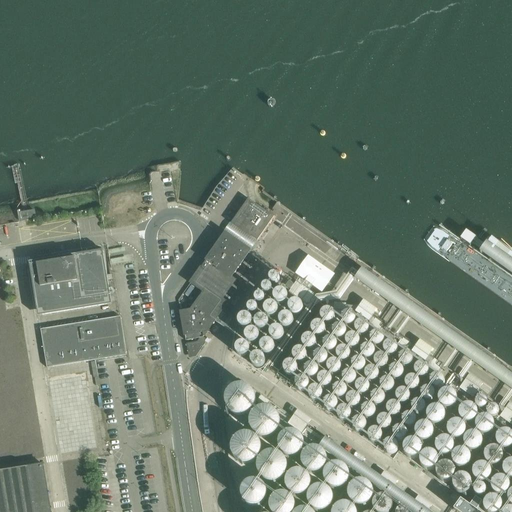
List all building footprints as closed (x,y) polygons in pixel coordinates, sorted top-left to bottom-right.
[(249,202),(233,224),(257,241),(275,217),(268,213),(267,214),(249,202)] [(34,213),(19,215),(20,222),(20,224),(27,223),(26,221),(35,220),(34,213)] [(191,311),(181,313),(186,341),(205,338),(230,303),(224,299),(237,281),(233,278),(252,252),(226,234),(191,284),(204,293),(191,311)] [(95,253),(31,264),(40,317),(113,305),(109,283),(103,252),(102,251),(102,250),(101,250),(100,249),(99,249),(98,248),(97,249),(96,249),(96,250),(95,250),(95,251),(95,252),(94,252),(95,253)] [(310,253),(298,269),(327,289),(338,273),(310,253)] [(125,325),(145,322),(137,263),(113,266),(120,314),(123,313),(125,325)] [(361,270),(355,280),(451,344),(449,347),(483,369),(492,356),(361,270)] [(268,282),(269,284),(272,286),(275,286),(277,285),(278,282),(277,279),(275,277),(272,277),(269,279),(268,282)] [(295,286),(292,285),(289,292),(311,304),(317,293),(297,282),(295,286)] [(261,292),(262,295),(264,297),(267,297),(270,295),(271,292),(270,290),(267,288),(265,288),(262,289),(261,292)] [(273,299),(273,302),(275,305),(278,307),(282,306),(285,304),(286,301),(286,298),(284,295),(281,293),(277,294),(275,295),(273,299)] [(254,302),(255,305),(257,307),(260,307),(262,305),(263,303),(262,300),(260,298),(257,298),(255,300),(254,302)] [(370,321),(378,309),(364,300),(356,312),(370,321)] [(288,309),(289,313),(291,316),(294,317),(297,317),(300,315),(302,312),(301,308),(300,305),(296,304),(293,304),(290,306),(288,309)] [(263,312),(264,315),(265,318),(269,320),(272,320),(275,318),(277,315),(276,311),(274,308),(271,307),(268,307),(265,309),(263,312)] [(247,312),(248,315),(250,317),(253,317),(256,315),(257,313),(256,310),(253,308),(251,308),(248,310),(247,312)] [(321,318),(322,322),(323,325),(327,326),(330,326),(333,324),(335,321),(334,317),(332,315),(329,313),(326,313),(323,315),(321,318)] [(342,321),(342,324),(344,327),(347,329),(351,329),(354,327),(355,324),(355,320),(353,317),(350,316),(347,316),(344,318),(342,321)] [(121,317),(42,330),(48,368),(96,361),(127,356),(121,317)] [(279,322),(279,326),(281,329),(284,330),(287,330),(290,328),(292,325),(292,322),(290,319),(287,317),(283,317),(280,319),(279,322)] [(238,323),(238,327),(240,329),(243,331),(247,331),(249,329),(251,326),(251,322),(249,319),(246,318),(242,318),(239,320),(238,323)] [(254,325),(254,329),(256,332),(259,333),(263,333),(266,331),(267,328),(267,324),(265,321),(262,320),(259,320),(256,322),(254,325)] [(355,330),(355,334),(357,337),(361,338),(364,338),(367,336),(369,333),(368,330),(366,327),(363,325),(360,325),(357,327),(355,330)] [(311,332),(311,335),(313,338),(316,340),(320,340),(323,338),(324,334),(324,331),(322,328),(319,326),(316,327),(313,329),(311,332)] [(333,335),(333,338),(335,341),(338,343),(342,342),(345,341),(346,337),(346,334),(344,331),(341,329),(337,330),(334,332),(333,335)] [(269,336),(269,340),(271,343),(275,344),(278,344),(281,342),(283,338),(282,335),(280,332),(276,331),(273,331),(270,333),(269,336)] [(245,338),(245,342),(247,345),(250,346),(253,346),(256,344),(258,341),(258,337),(256,334),(253,333),(249,333),(246,335),(245,338)] [(371,342),(371,345),(373,348),(376,350),(380,350),(383,348),(384,344),(384,341),(382,338),(379,337),(375,337),(372,339),(371,342)] [(345,344),(346,347),(347,350),(351,352),(354,352),(357,350),(359,347),(358,343),(356,340),(353,339),(350,339),(347,341),(345,344)] [(302,345),(302,349),(304,352),(307,353),(311,353),(314,351),(315,348),(315,344),(313,341),(310,340),(307,340),(304,342),(302,345)] [(201,342),(188,344),(187,344),(188,353),(190,353),(190,357),(195,356),(202,347),(201,342)] [(323,348),(323,351),(325,354),(328,356),(332,356),(335,354),(336,351),(336,347),(334,344),(331,343),(328,343),(325,345),(323,348)] [(236,349),(236,353),(238,356),(241,357),(244,357),(247,355),(249,352),(249,349),(247,346),(244,344),(240,344),(237,346),(236,349)] [(260,349),(260,352),(262,355),(265,357),(269,357),(272,355),(273,351),(273,348),(271,345),(268,344),(264,344),(261,346),(260,349)] [(384,351),(384,355),(386,358),(389,359),(393,359),(396,357),(397,354),(397,350),(395,347),(392,346),(389,346),(386,348),(384,351)] [(361,355),(361,358),(363,361),(366,363),(370,363),(373,361),(374,358),(374,354),(372,351),(369,350),(366,350),(363,352),(361,355)] [(336,357),(337,361),(339,363),(342,365),(345,365),(348,363),(350,360),(349,356),(347,353),(344,352),(341,352),(338,354),(336,357)] [(293,358),(293,362),(295,365),(298,366),(302,366),(305,364),(306,361),(306,358),(304,355),(301,353),(297,353),(294,355),(293,358)] [(251,361),(251,365),(253,368),(256,369),(260,369),(263,367),(264,364),(264,361),(262,358),(259,356),(255,356),(252,358),(251,361)] [(314,361),(314,365),(316,367),(319,369),(322,369),(325,367),(327,364),(327,360),(325,357),(322,356),(318,356),(315,358),(314,361)] [(399,362),(400,366),(401,369),(405,370),(408,370),(411,368),(413,365),(412,361),(410,358),(407,357),(404,357),(401,359),(399,362)] [(375,364),(375,367),(377,370),(380,372),(384,372),(386,370),(388,367),(388,363),(386,360),(383,359),(379,359),(376,361),(375,364)] [(351,368),(352,371),(354,374),(357,376),(360,376),(363,374),(365,371),(365,367),(363,364),(359,363),(356,363),(353,365),(351,368)] [(327,371),(327,374),(329,377),(332,379),(336,379),(338,377),(340,373),(340,370),(338,367),(335,366),(331,366),(328,368),(327,371)] [(283,372),(283,376),(285,378),(288,380),(292,380),(295,378),(296,375),(296,371),(294,368),(291,367),(287,367),(284,369),(283,372)] [(415,373),(415,377),(417,380),(420,381),(424,381),(427,379),(428,376),(428,372),(426,369),(423,368),(419,368),(416,370),(415,373)] [(305,374),(305,377),(307,380),(310,382),(313,382),(316,380),(318,377),(318,373),(316,370),(313,369),(309,369),(306,371),(305,374)] [(390,376),(390,379),(392,382),(395,384),(399,383),(402,381),(403,378),(403,375),(401,372),(398,370),(394,370),(392,372),(390,376)] [(365,378),(365,381),(367,384),(370,386),(374,385),(377,383),(378,380),(378,377),(376,374),(373,372),(370,372),(367,374),(365,378)] [(60,452),(94,447),(84,375),(50,380),(60,452)] [(342,381),(343,385),(344,388),(348,389),(351,389),(354,387),(356,384),(355,380),(353,377),(350,376),(347,376),(344,378),(342,381)] [(239,406),(244,406),(249,404),(253,401),(256,396),(256,391),(255,386),(252,381),(248,378),(243,377),(238,377),(233,379),(229,382),(227,387),(226,392),(227,397),(230,402),(234,405),(239,406)] [(318,384),(318,387),(320,390),(323,392),(326,391),(329,389),(331,386),(331,383),(329,380),(326,378),(322,378),(319,380),(318,384)] [(431,384),(431,387),(433,390),(436,392),(440,392),(443,390),(444,386),(444,383),(442,380),(439,379),(435,379),(432,381),(431,384)] [(405,386),(405,390),(407,393),(410,394),(414,394),(417,392),(418,389),(418,385),(416,382),(413,381),(410,381),(407,383),(405,386)] [(295,387),(295,391),(297,394),(300,395),(304,395),(307,393),(308,390),(308,386),(306,384),(303,382),(299,382),(296,384),(295,387)] [(380,388),(381,392),(383,395),(386,396),(389,396),(392,394),(394,391),(394,388),(392,385),(388,383),(385,383),(382,385),(380,388)] [(356,391),(356,394),(358,397),(361,399),(364,399),(367,397),(369,393),(369,390),(367,387),(364,385),(360,386),(357,388),(356,391)] [(333,394),(333,397),(335,400),(338,402),(342,402),(345,400),(346,397),(346,393),(344,390),(341,389),(337,389),(335,391),(333,394)] [(308,397),(308,400),(310,403),(313,405),(317,405),(320,403),(321,399),(321,396),(319,393),(316,391),(312,392),(310,394),(308,397)] [(421,397),(421,401),(423,403),(426,405),(430,405),(433,403),(434,400),(434,396),(432,393),(429,392),(425,392),(423,394),(421,397)] [(396,399),(396,403),(398,406),(401,407),(405,407),(408,405),(409,402),(409,398),(407,396),(404,394),(400,394),(398,396),(396,399)] [(441,411),(444,414),(448,415),(452,415),(455,412),(458,409),(458,405),(457,401),(454,398),(450,396),(446,396),(442,399),(439,403),(439,407),(441,411)] [(371,402),(371,405),(373,408),(376,410),(380,410),(383,408),(384,405),(384,401),(382,398),(379,397),(375,397),(372,399),(371,402)] [(264,429),(269,429),(274,427),(278,424),(280,419),(281,414),(280,409),(277,404),(273,401),(268,399),(263,400),(258,402),(254,405),(252,410),(251,415),(252,420),(255,425),(259,428),(264,429)] [(347,404),(347,408),(349,410),(352,412),(355,412),(358,410),(360,407),(360,403),(358,400),(355,399),(351,399),(348,401),(347,404)] [(324,407),(324,410),(326,413),(329,415),(333,414),(335,412),(337,409),(337,406),(335,403),(332,401),(328,402),(325,404),(324,407)] [(411,410),(411,414),(413,416),(416,418),(420,418),(423,416),(424,413),(424,409),(422,406),(419,405),(415,405),(413,407),(411,410)] [(387,413),(387,416),(389,419),(392,421),(396,420),(399,419),(400,415),(400,412),(398,409),(395,407),(392,408),(389,410),(387,413)] [(362,414),(362,418),(364,421),(367,422),(371,422),(374,420),(375,417),(375,413),(373,410),(370,409),(367,409),(364,411),(362,414)] [(338,416),(338,420),(340,423),(343,424),(346,424),(349,422),(351,419),(351,416),(349,413),(346,411),(342,411),(339,413),(338,416)] [(461,426),(464,429),(468,430),(472,429),(475,427),(478,423),(478,419),(477,415),(474,412),(470,411),(466,411),(462,413),(459,417),(459,422),(461,426)] [(429,429),(432,432),(436,433),(440,432),(443,430),(445,426),(446,422),(445,418),(442,415),(438,413),(434,414),(430,416),(427,420),(427,425),(429,429)] [(402,423),(402,427),(404,430),(408,431),(411,431),(414,429),(415,426),(415,422),(413,420),(410,418),(406,418),(404,420),(402,423)] [(378,425),(378,429),(380,432),(383,433),(386,433),(389,431),(391,428),(391,425),(389,422),(386,420),(382,420),(379,422),(378,425)] [(279,434),(280,439),(282,444),(286,447),(291,448),(297,448),(301,445),(304,441),(306,436),(305,431),(302,427),(298,424),(293,422),(288,423),(284,425),(281,429),(279,434)] [(352,428),(352,432),(354,434),(357,436),(361,436),(364,434),(365,431),(365,427),(363,424),(360,423),(357,423),(354,425),(352,428)] [(478,439),(482,442),(486,443),(490,442),(493,440),(495,436),(496,432),(494,428),(491,425),(487,424),(483,424),(479,426),(477,430),(476,435),(478,439)] [(245,456),(251,456),(255,454),(259,450),(262,445),(262,440),(261,435),(258,431),(254,427),(249,426),(244,426),(239,428),(235,432),(233,436),(232,441),(233,447),(236,451),(240,454),(245,456)] [(449,444),(453,446),(457,447),(461,447),(464,444),(466,441),(467,437),(465,433),(462,430),(458,428),(454,429),(450,431),(448,435),(448,439),(449,444)] [(417,446),(420,448),(424,449),(428,449),(431,446),(433,443),(434,439),(433,435),(430,432),(426,430),(421,431),(417,433),(415,437),(415,441),(417,446)] [(393,437),(393,440),(395,443),(398,444),(402,444),(405,442),(406,439),(406,436),(404,433),(401,431),(397,431),(394,433),(393,437)] [(368,439),(368,443),(370,446),(373,447),(377,447),(380,445),(381,442),(381,438),(379,435),(376,434),(372,434),(369,436),(368,439)] [(498,453),(502,456),(505,457),(509,456),(511,454),(511,439),(507,437),(503,438),(499,440),(497,444),(496,449),(498,453)] [(303,450),(303,455),(306,459),(310,462),(315,464),(320,463),(325,461),(328,457),(329,452),(329,447),(326,442),(322,439),(317,438),(312,438),(307,441),(304,445),(303,450)] [(465,455),(469,458),(473,459),(477,458),(480,456),(482,453),(483,449),(481,445),(478,441),(474,440),(470,440),(466,443),(464,446),(463,451),(465,455)] [(272,473),(278,472),(282,470),(286,467),(289,462),(289,457),(288,452),(285,448),(281,444),(276,443),(271,443),(266,445),(262,449),(260,453),(259,458),(260,463),(263,468),(267,471),(272,473)] [(384,450),(384,453),(386,456),(389,458),(393,458),(395,455),(397,452),(397,449),(395,446),(392,444),(388,445),(385,447),(384,450)] [(436,459),(440,462),(444,463),(448,463),(451,460),(453,457),(454,453),(452,449),(449,446),(445,444),(441,444),(437,447),(435,451),(434,455),(436,459)] [(405,462),(408,465),(412,466),(416,465),(419,463),(421,459),(422,455),(421,451),(418,448),(414,447),(409,447),(405,449),(403,453),(403,458),(405,462)] [(325,466),(325,471),(328,476),(332,479),(338,481),(343,480),(348,477),(350,472),(351,467),(350,461),(347,458),(344,456),(340,455),(336,455),(331,457),(327,461),(325,466)] [(486,471),(490,474),(494,474),(498,474),(501,471),(503,468),(504,464),(502,460),(499,457),(495,455),(491,456),(487,458),(485,462),(484,466),(486,471)] [(454,471),(457,474),(461,475),(465,475),(468,472),(470,469),(471,465),(470,461),(467,458),(463,456),(458,456),(455,459),(452,463),(452,467),(454,471)] [(71,511),(88,509),(80,458),(63,460),(71,511)] [(421,474),(425,477),(429,478),(433,477),(436,475),(438,471),(439,467),(437,463),(434,460),(430,459),(426,459),(422,461),(420,465),(419,470),(421,474)] [(287,474),(288,479),(290,483),(294,486),(299,488),(304,487),(309,485),(312,481),(313,476),(313,471),(310,466),(306,463),(301,461),(296,462),(292,465),(288,469),(287,474)] [(51,511),(44,465),(0,472),(0,511),(51,511)] [(504,482),(508,485),(511,486),(511,467),(509,467),(505,470),(503,474),(503,478),(504,482)] [(243,483),(243,488),(246,492),(250,496),(255,497),(260,496),(264,494),(267,490),(269,485),(268,480),(266,475),(262,472),(257,471),(252,471),(247,474),(244,478),(243,483)] [(349,483),(349,488),(352,493),(356,496),(361,497),(366,497),(370,494),(373,490),(375,485),(374,480),(372,476),(368,473),(363,471),(358,472),(353,474),(350,478),(349,483)] [(438,487),(441,489),(445,490),(449,490),(452,487),(455,484),(455,480),(454,476),(451,473),(447,471),(443,472),(439,474),(436,478),(436,482),(438,487)] [(474,487),(478,490),(481,491),(485,490),(489,487),(491,484),(491,480),(490,476),(487,473),(483,471),(479,472),(475,474),(473,478),(472,482),(474,487)] [(309,487),(309,493),(312,498),(316,501),(322,502),(327,501),(332,498),(335,493),(335,488),(334,483),(331,480),(328,477),(324,476),(320,476),(315,478),(311,482),(309,487)] [(455,497),(458,500),(462,501),(466,500),(469,498),(472,494),(472,490),(471,486),(468,483),(464,482),(460,482),(456,484),(453,488),(453,493),(455,497)] [(271,496),(271,501),(274,506),(278,509),(283,511),(288,510),(293,507),(296,503),(297,498),(297,493),(294,489),(290,486),(285,484),(280,485),(275,487),(272,491),(271,496)] [(493,499),(497,502),(501,503),(505,502),(508,500),(510,496),(511,492),(509,488),(506,485),(502,484),(498,484),(494,486),(492,490),(491,495),(493,499)] [(394,499),(394,496),(393,493),(392,490),(389,488),(386,486),(383,486),(380,487),(377,489),(375,492),(374,495),(374,498),(375,501),(378,504),(380,506),(384,506),(387,506),(390,504),(392,502),(394,499)] [(333,506),(333,511),(357,511),(359,508),(358,503),(356,498),(352,495),(347,494),(342,494),(337,497),(334,501),(333,506)] [(293,511),(319,511),(319,509),(316,505),(312,501),(307,500),(302,501),(298,503),(295,507),(293,511)] [(398,505),(398,509),(400,511),(407,511),(409,511),(411,508),(411,504),(409,501),(406,500),(402,500),(399,502),(398,505)] [(473,506),(479,509),(482,503),(476,500),(473,506)] [(502,511),(502,508),(499,505),(495,503),(490,504),(487,506),(484,510),(483,511),(502,511)]
